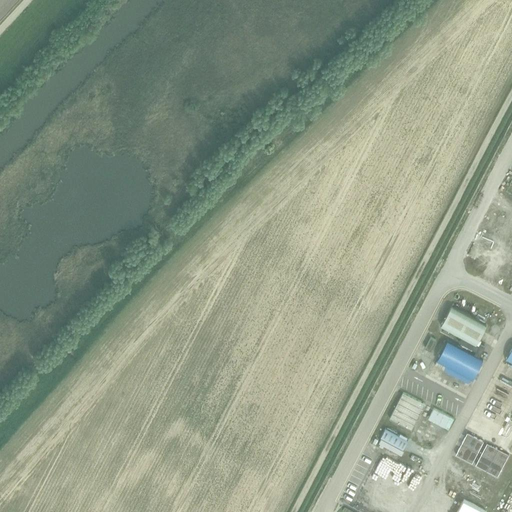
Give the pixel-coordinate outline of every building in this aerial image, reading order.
[(442,324),(476,343),(487,324),(452,305),(442,324)] [(423,354),(429,357),(435,343),(429,341),(423,354)] [(438,361),(473,379),(483,360),(448,341),(438,361)] [(390,419),(412,430),(425,404),(402,393),(390,419)] [(481,421),(501,431),(507,421),(497,416),(502,405),(491,400),(481,421)] [(428,418),(449,429),(454,418),(434,408),(428,418)] [(386,428),(381,437),(403,449),(408,440),(407,439),(408,437),(401,433),(400,435),(386,428)] [(468,433),(456,454),(473,463),(484,441),(478,438),(468,433)] [(487,443),(476,465),(498,476),(509,455),(487,443)] [(429,472),(432,462),(417,457),(414,467),(429,472)] [(459,459),(455,470),(477,478),(481,468),(459,459)] [(464,481),(466,477),(455,471),(453,475),(464,481)] [(442,501),(451,480),(447,477),(437,499),(442,501)] [(471,487),(475,482),(468,477),(464,482),(471,487)] [(484,486),(479,495),(499,506),(504,497),(484,486)] [(496,492),(506,495),(508,490),(497,487),(496,492)] [(476,497),(473,503),(491,511),(495,511),(498,509),(476,497)]
